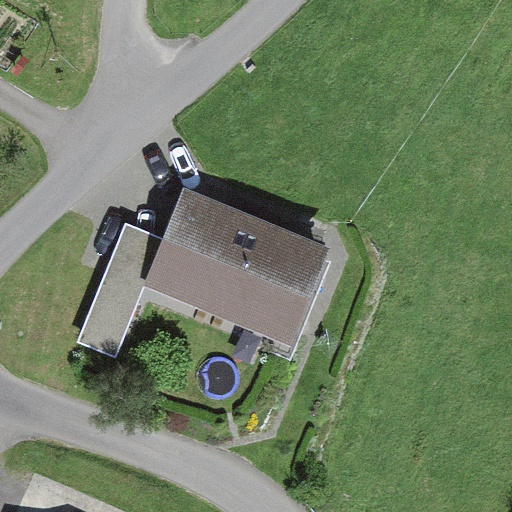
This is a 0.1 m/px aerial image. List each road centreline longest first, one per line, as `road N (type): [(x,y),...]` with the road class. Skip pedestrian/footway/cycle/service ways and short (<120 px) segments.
road 1 (unclassified): [(277,0),(0,245)]
road 2 (unclassified): [(0,395),(217,474),(269,511)]
